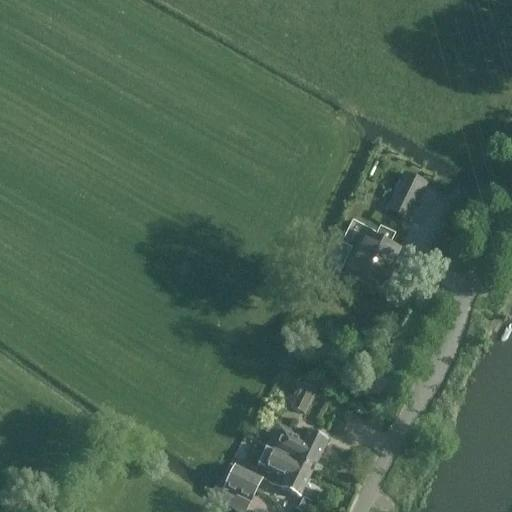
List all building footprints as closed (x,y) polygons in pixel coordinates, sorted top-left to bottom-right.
[(407,223),(425,186),(401,174),(384,210),(407,223)] [(377,296),(380,289),(398,253),(366,236),(345,280),(377,296)] [(305,416),(316,393),(301,386),(290,409),(305,416)] [(272,453),(273,453),(313,473),(328,443),(307,433),(304,439),(278,426),(266,450),(272,453)] [(313,473),(273,453),(264,471),(274,476),(269,485),(280,490),(280,491),(300,501),(313,473)] [(250,505),(261,481),(234,469),(223,492),(250,505)]
